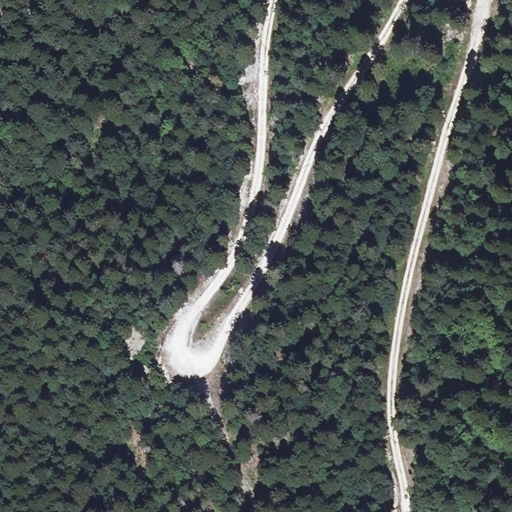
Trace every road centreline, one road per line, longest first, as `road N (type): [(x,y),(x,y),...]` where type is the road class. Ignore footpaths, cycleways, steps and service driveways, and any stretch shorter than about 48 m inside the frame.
road 1 (track): [(278,0),(252,204),(241,239),(182,339),(191,363),(209,356),(276,247),(318,142),(408,0)]
road 2 (track): [(481,0),(402,323),(406,511)]
